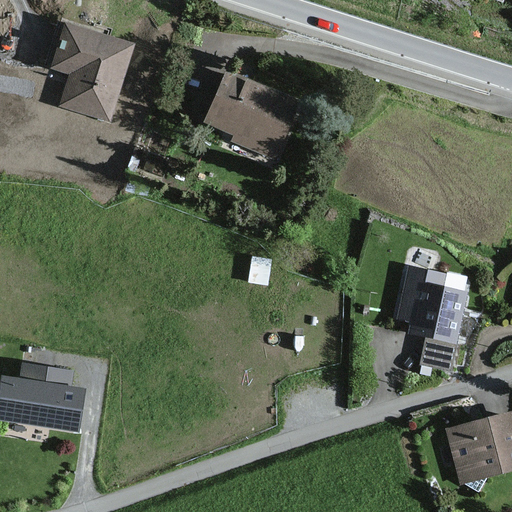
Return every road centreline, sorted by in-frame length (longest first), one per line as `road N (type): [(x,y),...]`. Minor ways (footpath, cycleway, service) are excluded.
road 1 (unclassified): [(83,511),(511,374)]
road 2 (tertiary): [(262,0),(511,80)]
